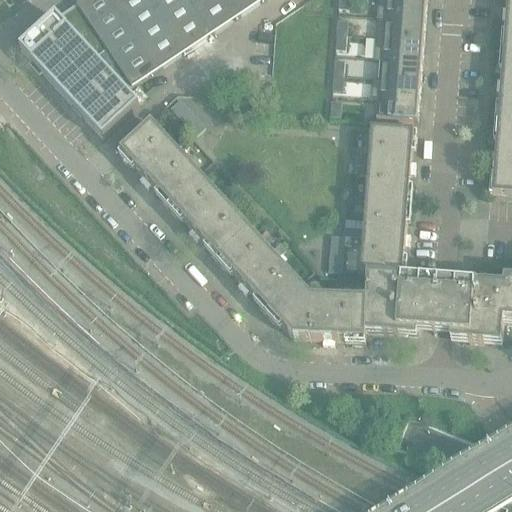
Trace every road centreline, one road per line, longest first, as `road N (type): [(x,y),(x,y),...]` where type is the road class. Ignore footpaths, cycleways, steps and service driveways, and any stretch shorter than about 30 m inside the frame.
road 1 (residential): [(444,381),(272,369),(0,90)]
road 2 (residential): [(444,381),(454,227),(444,186),(459,0)]
